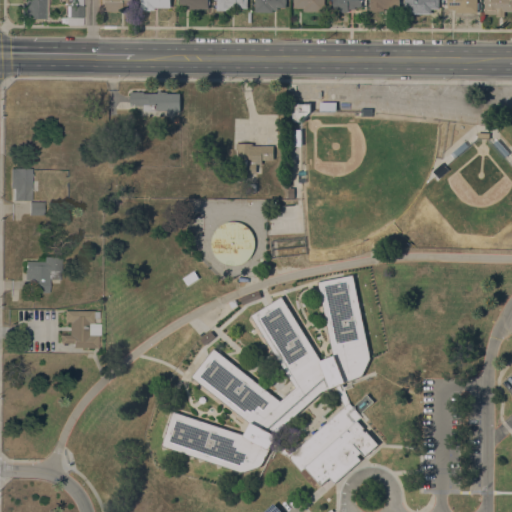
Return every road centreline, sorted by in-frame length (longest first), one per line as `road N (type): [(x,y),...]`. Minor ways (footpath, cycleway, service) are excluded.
road 1 (residential): [(511,258),(372,259),(232,294),(144,344),(89,394),(64,430),(49,473)]
road 2 (secondary): [(135,56),(509,60)]
road 3 (residential): [(486,511),(486,383),(495,337),(511,305)]
road 4 (secondary): [(0,55),(135,56)]
